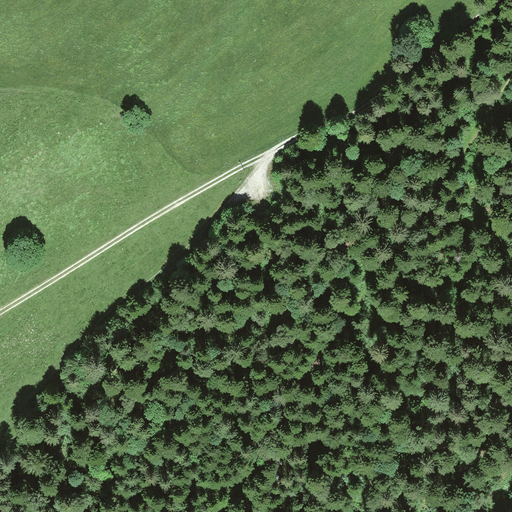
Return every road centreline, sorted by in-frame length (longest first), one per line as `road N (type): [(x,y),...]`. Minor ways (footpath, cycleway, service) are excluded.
road 1 (track): [(500,0),(365,107),(173,203),(0,311)]
road 2 (track): [(0,457),(35,399),(228,203),(265,154)]
